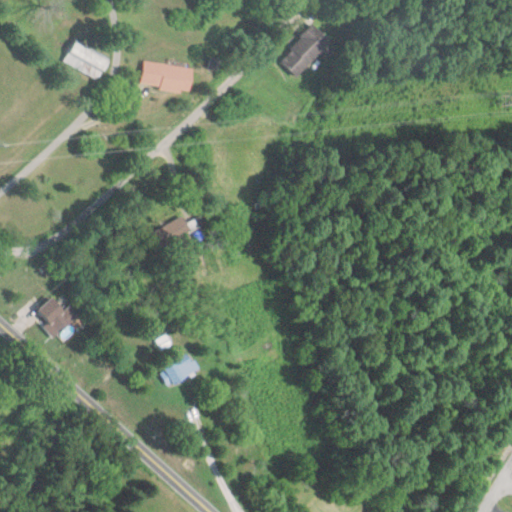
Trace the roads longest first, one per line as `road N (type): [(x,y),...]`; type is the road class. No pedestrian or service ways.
road 1 (residential): [(0,248),(38,251),(87,213),(312,0)]
road 2 (tertiary): [(212,511),(0,322)]
road 3 (residential): [(0,190),(65,137),(111,82),(110,0)]
